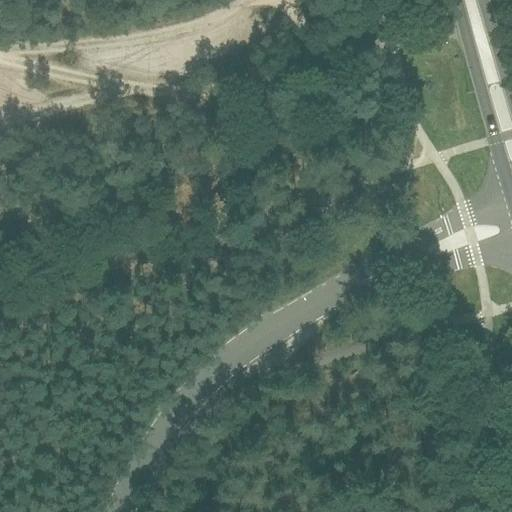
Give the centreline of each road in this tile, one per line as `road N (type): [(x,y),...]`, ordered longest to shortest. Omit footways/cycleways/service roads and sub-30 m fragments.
road 1 (tertiary): [(117,511),(176,409),(245,346),(373,276),(511,221)]
road 2 (secondary): [(511,152),(470,0)]
